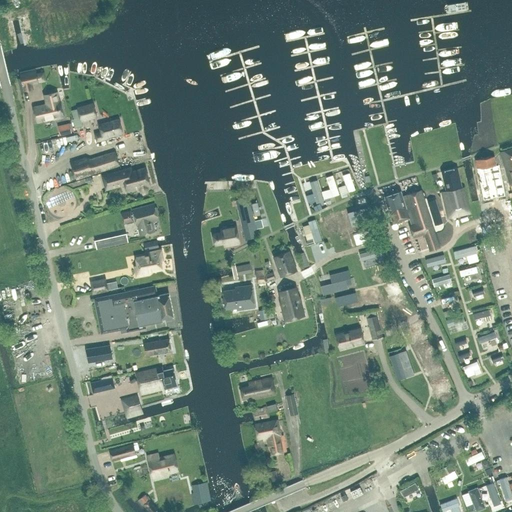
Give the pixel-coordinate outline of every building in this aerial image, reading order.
[(39,22),(37,28),(45,32),(48,26),(39,22)] [(35,70),(20,74),(24,91),(33,89),(31,84),(38,83),(35,70)] [(37,122),(53,118),(54,119),(64,116),(60,101),(59,102),(56,92),(45,95),(46,102),(47,102),(48,104),(34,108),(37,122)] [(94,104),(78,108),(81,120),(97,116),(94,104)] [(99,124),(101,132),(95,134),(97,140),(109,137),(109,136),(123,132),(119,119),(99,124)] [(60,135),(72,132),(69,123),(58,126),(60,135)] [(46,147),(53,154),(58,149),(51,142),(46,147)] [(511,148),(501,152),(510,183),(511,183),(511,148)] [(76,179),(109,168),(120,165),(115,152),(91,159),(87,158),(71,163),(76,179)] [(476,160),(484,199),(505,194),(498,164),(496,164),(495,156),(476,160)] [(132,167),(103,174),(107,189),(126,184),(128,191),(140,188),(141,190),(143,191),(147,190),(148,188),(148,186),(151,185),(147,168),(133,171),(132,167)] [(349,168),(340,171),(348,195),(357,192),(349,168)] [(457,168),(442,171),(446,191),(442,192),(448,218),(470,213),(464,187),(462,187),(457,168)] [(332,173),(325,176),(332,197),(339,195),(332,173)] [(310,182),(317,203),(325,201),(318,179),(310,182)] [(394,223),(409,218),(412,225),(410,225),(414,237),(424,233),(430,250),(440,247),(427,210),(434,208),(430,195),(423,197),(421,190),(407,194),(408,198),(404,199),(401,191),(385,196),(394,223)] [(257,201),(251,203),(254,215),(260,214),(257,201)] [(155,231),(154,226),(152,221),(159,219),(154,204),(133,209),(134,214),(132,214),(131,210),(121,213),(124,223),(134,221),(133,218),(135,217),(136,220),(141,219),(144,234),(155,231)] [(233,206),(235,216),(248,213),(246,204),(245,205),(244,204),(233,206)] [(366,206),(348,212),(352,226),(370,220),(366,206)] [(317,218),(323,239),(326,249),(333,247),(341,245),(340,242),(349,238),(338,208),(317,218)] [(308,220),(314,241),(323,239),(317,218),(308,220)] [(240,224),(240,238),(252,237),(252,224),(240,224)] [(485,236),(483,230),(471,233),(470,229),(464,231),(467,241),(485,236)] [(232,230),(214,234),(216,244),(234,240),(232,230)] [(363,230),(352,232),(353,238),(364,236),(363,230)] [(128,242),(126,233),(116,235),(94,240),(96,249),(128,242)] [(359,254),(361,260),(383,254),(381,247),(359,254)] [(160,261),(163,260),(161,250),(149,252),(150,255),(136,258),(138,268),(136,268),(137,276),(149,274),(149,271),(162,269),(160,261)] [(289,251),(274,256),(281,276),(297,271),(289,251)] [(236,267),(238,274),(250,270),(248,264),(236,267)] [(387,266),(367,272),(369,280),(389,275),(387,266)] [(476,282),(474,267),(457,268),(458,283),(476,282)] [(256,270),(257,283),(267,282),(265,270),(256,270)] [(266,274),(268,282),(276,279),(273,272),(266,274)] [(438,273),(429,278),(433,285),(442,280),(438,273)] [(320,284),(323,294),(349,287),(346,277),(320,284)] [(91,282),(93,293),(107,289),(105,279),(91,282)] [(392,281),(379,286),(390,308),(406,304),(392,281)] [(238,309),(254,307),(252,285),(240,287),(241,289),(224,291),(226,308),(238,307),(238,309)] [(94,298),(102,333),(121,329),(122,333),(146,328),(145,324),(163,321),(163,320),(174,318),(169,293),(157,295),(155,286),(94,298)] [(281,301),(280,301),(286,321),(304,316),(299,296),(298,296),(296,287),(279,292),(281,301)] [(15,296),(13,289),(1,290),(2,298),(15,296)] [(465,291),(467,306),(482,304),(480,289),(465,291)] [(334,296),(337,306),(358,301),(355,291),(334,296)] [(382,295),(361,300),(363,309),(384,304),(382,295)] [(424,334),(406,304),(390,308),(407,341),(424,334)] [(257,320),(268,319),(266,309),(256,311),(257,320)] [(487,310),(470,313),(473,326),(489,323),(487,310)] [(380,315),(385,335),(394,333),(389,313),(380,315)] [(383,336),(377,315),(367,318),(373,339),(383,336)] [(449,325),(450,332),(458,332),(457,324),(449,325)] [(340,348),(365,342),(361,328),(336,335),(340,348)] [(476,344),(494,342),(493,332),(475,335),(476,344)] [(431,350),(424,334),(407,341),(414,357),(431,350)] [(170,338),(145,343),(147,355),(172,350),(170,338)] [(467,340),(454,344),(455,350),(462,348),(463,352),(469,350),(467,340)] [(110,345),(86,348),(88,361),(112,358),(110,345)] [(431,350),(414,357),(424,374),(438,368),(431,350)] [(397,380),(406,377),(398,352),(389,355),(397,380)] [(470,370),(472,376),(478,373),(473,361),(458,367),(461,373),(470,370)] [(141,393),(178,385),(174,368),(163,370),(163,367),(137,373),(141,393)] [(438,368),(424,374),(433,391),(426,411),(449,398),(438,368)] [(116,376),(120,391),(132,387),(127,373),(116,376)] [(276,394),(272,377),(249,382),(250,385),(241,387),(243,398),(252,396),(253,399),(276,394)] [(103,401),(113,398),(111,392),(101,395),(103,401)] [(298,413),(294,393),(286,395),(290,415),(298,413)] [(137,395),(122,399),(125,411),(140,407),(137,395)] [(272,454),(286,450),(282,434),(281,434),(278,419),(255,423),(258,438),(263,437),(263,440),(268,439),(272,454)] [(109,450),(112,461),(132,456),(129,444),(109,450)] [(462,458),(464,465),(481,460),(480,453),(462,458)] [(175,454),(149,460),(153,478),(166,475),(165,474),(178,470),(175,454)] [(102,480),(111,477),(109,468),(99,471),(102,480)] [(276,470),(266,472),(268,483),(278,480),(276,470)] [(496,480),(503,500),(510,498),(503,478),(496,480)] [(478,489),(482,503),(496,500),(493,486),(478,489)] [(357,489),(348,492),(350,497),(359,494),(357,489)] [(475,490),(459,494),(465,511),(468,511),(481,508),(475,490)] [(193,502),(201,499),(198,492),(190,494),(193,502)] [(154,511),(158,509),(150,499),(146,493),(137,501),(142,506),(143,504),(148,511),(154,511)] [(254,499),(250,501),(254,511),(258,509),(254,499)]
